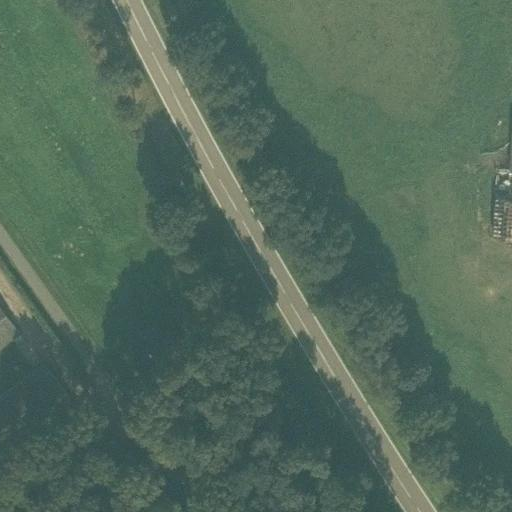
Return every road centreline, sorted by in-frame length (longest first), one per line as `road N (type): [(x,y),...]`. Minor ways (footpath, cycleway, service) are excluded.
road 1 (primary): [(423,511),(257,252),(126,0)]
road 2 (unclassified): [(222,511),(153,435),(0,218)]
